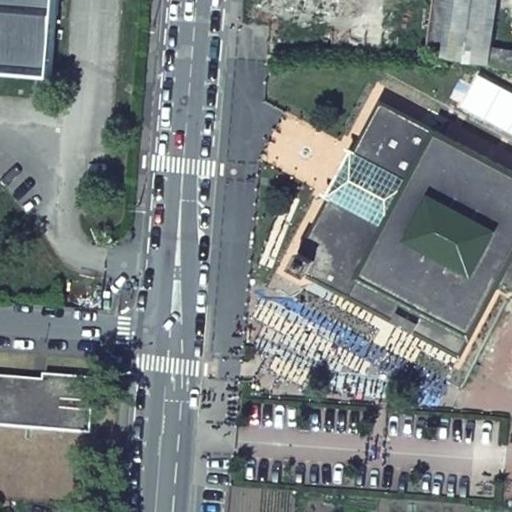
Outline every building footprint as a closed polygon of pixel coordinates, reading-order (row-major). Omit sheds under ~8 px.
[(0,0),(0,72),(53,77),(58,0),(0,0)] [(446,53),(452,0),(432,0),(427,51),(446,53)] [(452,0),(446,53),(445,59),(492,64),(493,46),(499,0),(452,0)] [(324,31),(281,33),(282,48),(325,45),(324,31)] [(492,64),(511,67),(511,48),(493,46),(492,64)] [(511,170),(384,102),(358,150),(357,152),(416,184),(393,227),(334,196),(333,198),(315,232),(297,266),(462,355),(500,284),(511,290),(511,170)] [(358,150),(355,148),(329,196),(333,198),(334,196),(357,152),(358,150)] [(0,426),(93,434),(97,379),(45,375),(45,381),(0,377),(0,426)]
